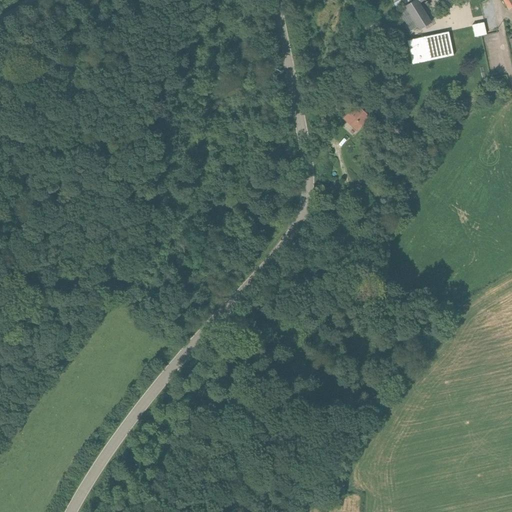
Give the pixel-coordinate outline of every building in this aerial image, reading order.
[(409,1),(408,0),(393,0),(392,1),(393,3),(396,8),(409,1)] [(408,0),(409,1),(410,3),(403,7),(404,8),(398,12),(410,31),(416,27),(418,30),(431,23),(419,3),(424,0),(408,0)] [(511,0),(502,0),(507,8),(511,5),(511,0)] [(448,33),(406,41),(411,64),(452,56),(448,33)] [(356,105),(343,119),(356,132),(370,118),(356,105)]
